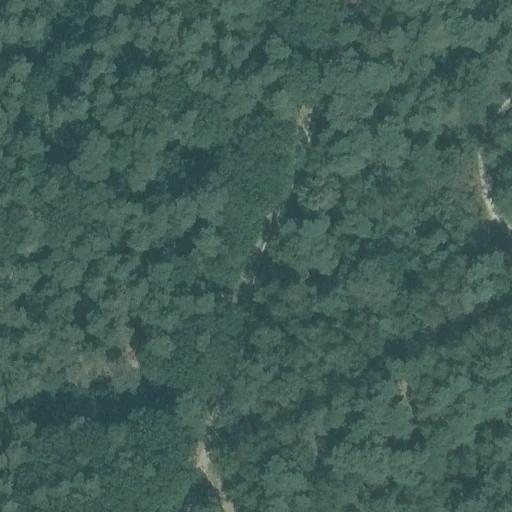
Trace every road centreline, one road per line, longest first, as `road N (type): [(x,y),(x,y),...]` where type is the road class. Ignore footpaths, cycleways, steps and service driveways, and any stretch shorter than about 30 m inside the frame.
road 1 (track): [(352,0),(178,510)]
road 2 (track): [(511,116),(476,146),(481,196),(511,234)]
